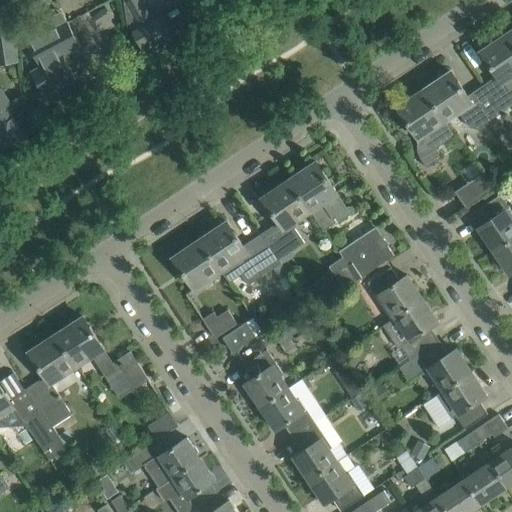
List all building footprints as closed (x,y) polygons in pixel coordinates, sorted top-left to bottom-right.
[(142,0),(122,0),(124,9),(128,29),(132,28),(145,51),(174,35),(164,18),(160,10),(152,15),(142,0)] [(81,46),(68,21),(27,42),(40,66),(31,71),(44,96),(76,79),(63,55),(81,46)] [(0,65),(19,62),(13,23),(0,25),(0,65)] [(494,42),(481,51),(498,75),(482,86),(501,112),(511,104),(511,40),(509,36),(496,45),(494,42)] [(438,80),(440,82),(426,92),(446,122),(468,107),(480,126),(501,112),(482,86),(468,95),(451,71),(438,80)] [(2,90),(0,91),(0,141),(5,149),(25,135),(9,111),(13,108),(2,90)] [(420,158),(427,168),(435,162),(436,163),(442,158),(436,148),(455,135),(446,122),(426,92),(413,101),(411,98),(398,106),(420,139),(417,145),(418,151),(420,158)] [(316,161),(304,170),(305,172),(291,182),(311,212),(312,212),(324,231),(339,222),(353,212),(353,208),(352,207),(350,206),(348,206),(347,207),(316,161)] [(480,175),(472,180),(455,192),(466,208),(491,192),(480,175)] [(276,188),(263,197),(279,222),(261,234),(279,260),(280,259),(304,242),(292,225),(311,212),(291,182),(278,191),(276,188)] [(495,198),(478,209),(487,222),(479,227),(495,251),(506,243),(511,238),(511,212),(500,194),(495,198)] [(216,232),(202,241),(222,271),(221,272),(229,283),(241,274),(248,284),(273,268),(280,279),(289,273),(280,259),(279,260),(261,234),(243,246),(227,221),(214,230),(216,232)] [(348,264),(384,240),(375,226),(339,250),(348,264)] [(511,238),(506,243),(495,251),(510,274),(511,272),(511,238)] [(348,264),(358,279),(393,255),(384,240),(348,264)] [(202,241),(188,251),(186,248),(173,257),(195,289),(221,272),(222,271),(202,241)] [(391,267),(368,282),(393,320),(396,318),(396,316),(423,299),(407,275),(400,280),(391,267)] [(396,316),(396,318),(404,328),(401,330),(417,355),(418,355),(439,341),(430,327),(438,322),(423,299),(396,316)] [(217,316),(214,311),(202,318),(215,338),(232,327),(238,323),(228,309),(217,316)] [(83,316),(70,324),(72,327),(58,337),(77,366),(92,356),(105,375),(117,367),(132,390),(149,379),(130,351),(112,363),(103,349),(104,348),(83,316)] [(233,351),(255,336),(246,322),(224,337),(233,351)] [(295,342),(307,334),(298,322),(275,336),(285,351),(296,344),(295,342)] [(43,342),(30,351),(46,376),(28,387),(54,425),(72,413),(52,382),(77,366),(58,337),(44,345),(43,342)] [(408,380),(426,368),(434,380),(436,379),(444,390),(471,372),(456,349),(448,354),(439,341),(418,355),(417,355),(400,366),(408,380)] [(267,349),(244,364),(253,378),(246,383),(261,406),(288,389),(280,377),(283,374),(278,366),(267,349)] [(341,352),(328,362),(352,397),(351,399),(367,389),(341,352)] [(437,395),(452,418),(457,415),(465,428),(488,414),(479,400),(487,395),(471,372),(444,390),(437,395)] [(0,416),(13,408),(24,425),(28,431),(30,429),(50,460),(69,447),(54,425),(28,387),(9,400),(0,385),(0,416)] [(261,406),(276,430),(284,424),(293,438),(316,423),(299,398),(296,400),(288,389),(261,406)] [(367,389),(351,399),(358,409),(374,399),(367,389)] [(169,410),(153,421),(148,424),(157,439),(179,425),(169,410)] [(491,439),(508,428),(499,414),(482,424),(472,431),(479,442),(489,435),(491,439)] [(316,423),(293,438),(302,451),(294,456),(310,480),(348,454),(339,442),(332,447),(316,423)] [(472,431),(443,450),(450,461),(464,451),(479,442),(472,431)] [(133,471),(144,464),(159,486),(157,488),(201,459),(187,437),(155,458),(147,446),(126,460),(133,471)] [(511,448),(492,462),(503,478),(508,485),(511,482),(511,448)] [(407,473),(418,466),(407,450),(396,457),(407,473)] [(325,503),(331,499),(333,498),(342,511),(364,496),(349,472),(356,467),(348,454),(310,480),(325,503)] [(425,477),(438,467),(432,457),(418,466),(425,477)] [(210,484),(216,480),(201,459),(157,488),(165,501),(170,498),(179,511),(189,511),(217,494),(210,484)] [(503,478),(492,462),(465,480),(476,495),(481,503),(508,485),(503,478)] [(407,473),(405,475),(412,486),(425,477),(418,466),(407,473)] [(0,493),(10,487),(0,472),(0,493)] [(448,511),(467,511),(481,503),(476,495),(465,480),(463,481),(455,486),(439,497),(448,511)] [(365,503),(371,511),(374,511),(378,509),(391,501),(384,490),(365,503)] [(438,498),(433,491),(408,508),(410,511),(448,511),(439,497),(438,498)] [(224,504),(217,494),(189,511),(236,511),(229,500),(224,504)] [(119,511),(120,511),(128,507),(120,495),(112,500),(119,511)] [(43,511),(50,511),(58,507),(52,497),(39,505),(43,511)] [(70,511),(64,503),(58,507),(50,511),(70,511)] [(371,511),(365,503),(355,510),(351,511),(371,511)]
